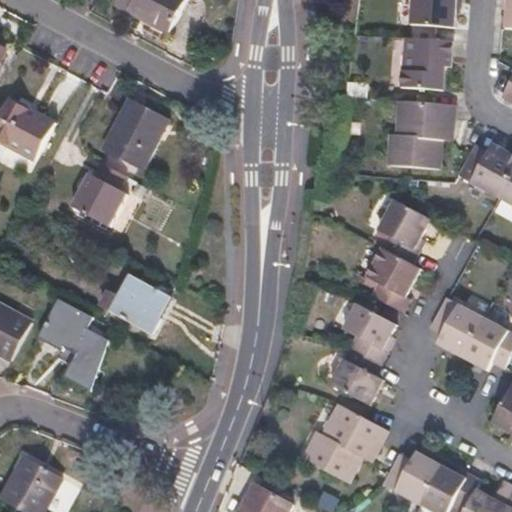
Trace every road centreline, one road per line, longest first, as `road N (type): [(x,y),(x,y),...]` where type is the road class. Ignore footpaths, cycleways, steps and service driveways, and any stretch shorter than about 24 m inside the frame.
road 1 (tertiary): [(208,481),(256,333),(270,121)]
road 2 (residential): [(511,465),(466,443),(416,397),(428,368),(414,336),(458,249)]
road 3 (residential): [(40,0),(270,121)]
road 4 (residential): [(208,481),(0,399)]
road 5 (residential): [(511,125),(471,102),(478,0)]
road 6 (tertiary): [(270,121),(275,0)]
